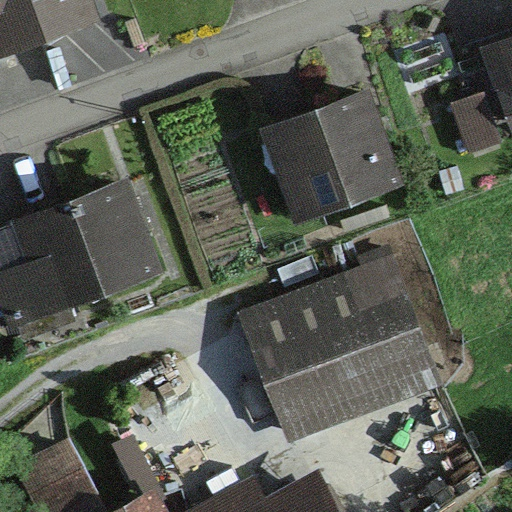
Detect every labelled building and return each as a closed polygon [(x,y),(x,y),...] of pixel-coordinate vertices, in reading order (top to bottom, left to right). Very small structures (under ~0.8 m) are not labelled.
[(103,0),(0,0),(0,24),(2,23),(15,59),(112,24),(103,0)] [(511,44),(500,48),(511,86),(511,99),(465,114),(478,153),(511,142),(511,44)] [(383,98),(275,136),(307,228),(416,190),(383,98)] [(138,190),(29,228),(40,259),(5,272),(22,322),(167,272),(138,190)] [(393,266),(250,319),(295,436),(437,382),(393,266)] [(93,424),(13,467),(37,511),(348,511),(333,485),(288,509),(271,477),(206,511),(203,511),(181,472),(133,498),(93,424)]
